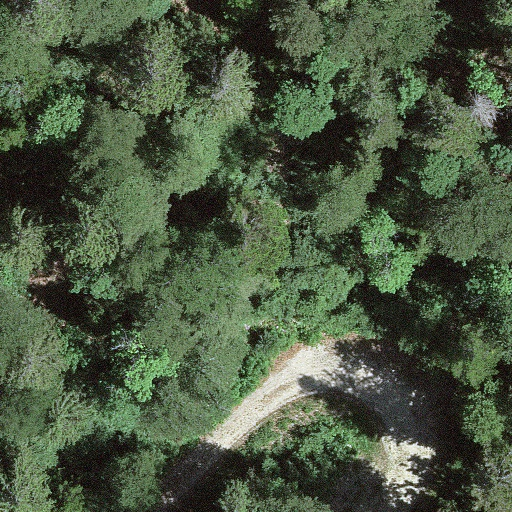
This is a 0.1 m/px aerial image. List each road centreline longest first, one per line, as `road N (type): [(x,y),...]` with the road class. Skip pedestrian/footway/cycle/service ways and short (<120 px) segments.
road 1 (track): [(143,511),(244,425),(334,362),(390,367)]
road 2 (track): [(391,511),(428,455),(424,399),(390,367)]
